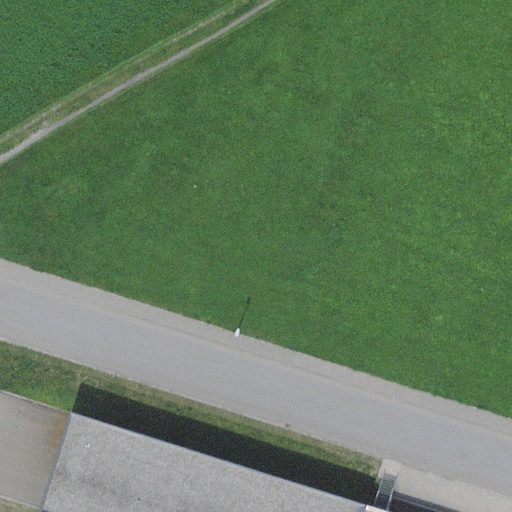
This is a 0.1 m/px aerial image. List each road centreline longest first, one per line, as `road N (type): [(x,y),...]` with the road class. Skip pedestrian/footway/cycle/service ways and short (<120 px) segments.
road 1 (unclassified): [(511,466),(0,300)]
road 2 (track): [(263,0),(0,158)]
